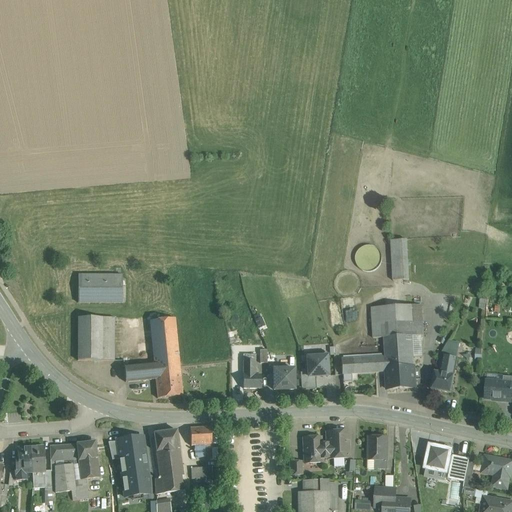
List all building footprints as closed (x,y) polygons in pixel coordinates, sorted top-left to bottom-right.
[(407,240),(391,241),(392,260),(408,260),(407,240)] [(371,247),(368,246),(366,247),(363,247),(361,248),(360,249),(359,251),(357,253),(356,255),(356,256),(356,258),(355,259),(356,261),(356,262),(356,264),(357,266),(359,268),(360,269),(361,270),(362,271),(364,272),(367,272),(369,272),(372,272),(374,271),(376,270),(377,269),(379,268),(380,266),(381,264),(381,263),(381,261),(381,260),(381,259),(381,257),(381,256),(380,254),(379,252),(378,250),(376,249),(375,248),(373,247),(371,247)] [(408,260),(392,260),(393,281),(409,280),(408,260)] [(122,276),(77,276),(78,303),(122,303),(122,276)] [(344,304),(345,318),(356,317),(355,303),(344,304)] [(422,305),(371,308),(373,339),(384,338),(412,336),(410,323),(423,322),(422,305)] [(114,318),(78,318),(78,361),(115,361),(114,318)] [(175,319),(150,321),(154,364),(155,377),(180,374),(175,319)] [(410,323),(412,336),(420,336),(424,336),(423,322),(410,323)] [(384,338),(385,357),(386,368),(402,367),(400,345),(412,344),(412,336),(384,338)] [(413,361),(421,361),(420,336),(412,336),(412,344),(413,361)] [(458,345),(449,340),(443,351),(453,356),(458,345)] [(413,361),(412,344),(400,345),(402,367),(414,367),(413,361)] [(329,354),(306,355),(307,372),(301,372),(302,389),(316,388),(315,377),(330,377),(329,354)] [(382,354),(343,356),(344,360),(341,360),(342,375),(386,372),(386,368),(385,357),(383,357),(382,354)] [(443,356),(440,373),(434,372),(431,390),(451,394),(454,376),(457,359),(443,356)] [(256,361),(243,361),(243,370),(243,389),(261,389),(261,375),(256,375),(256,361)] [(413,361),(414,367),(415,367),(415,370),(422,369),(421,361),(413,361)] [(154,364),(124,367),(126,383),(155,380),(155,377),(154,364)] [(402,367),(386,368),(386,372),(387,393),(417,391),(415,370),(415,367),(414,367),(402,367)] [(294,370),(274,370),(274,390),(294,390),(294,370)] [(155,377),(155,380),(158,399),(183,397),(180,374),(155,377)] [(503,383),(486,382),(485,399),(503,400),(503,402),(511,403),(511,384),(511,377),(503,377),(503,383)] [(211,428),(190,429),(191,447),(195,446),(195,451),(194,451),(194,452),(195,452),(195,459),(206,458),(205,446),(212,445),(211,428)] [(177,431),(154,434),(156,453),(179,449),(177,431)] [(320,438),(303,439),(305,461),(311,460),(311,461),(312,461),(312,463),(318,463),(319,463),(322,463),(322,460),(328,459),(328,460),(349,459),(348,431),(327,433),(327,443),(321,444),(320,438)] [(150,496),(145,436),(112,438),(114,459),(122,459),(126,498),(150,496)] [(387,438),(368,437),(368,461),(387,461),(387,438)] [(257,462),(257,439),(230,440),(231,500),(259,500),(259,477),(264,477),(264,462),(257,462)] [(95,442),(76,445),(77,445),(79,466),(81,480),(86,480),(100,478),(95,442)] [(74,483),(72,466),(75,466),(79,466),(77,445),(55,447),(55,450),(56,468),(55,468),(55,485),(74,483)] [(451,450),(430,446),(425,469),(446,473),(447,470),(450,471),(453,458),(450,457),(451,450)] [(43,447),(31,448),(32,473),(33,489),(34,489),(34,485),(45,484),(46,484),(45,472),(43,447)] [(31,448),(18,449),(19,462),(16,462),(17,470),(16,470),(16,471),(17,471),(18,481),(27,480),(26,473),(32,473),(31,448)] [(179,449),(156,453),(160,478),(158,479),(158,480),(181,477),(183,476),(179,449)] [(468,460),(453,457),(453,458),(450,471),(449,478),(464,481),(468,462),(468,460)] [(511,466),(511,462),(485,457),(482,473),(495,475),(493,487),(507,489),(509,478),(510,478),(511,466)] [(302,462),(290,463),(290,476),(302,475),(302,462)] [(475,463),(468,462),(465,477),(472,478),(475,463)] [(87,486),(86,482),(86,480),(81,480),(79,466),(75,466),(72,466),(74,483),(75,487),(87,486)] [(206,468),(197,469),(197,480),(207,479),(206,468)] [(16,471),(10,472),(8,486),(18,486),(18,481),(17,471),(16,471)] [(181,477),(158,480),(158,479),(155,480),(156,495),(183,491),(181,477)] [(472,478),(465,477),(463,488),(465,489),(465,488),(470,489),(472,478)] [(321,494),(321,481),(305,481),(305,494),(299,494),(299,511),(336,511),(337,511),(333,511),(328,511),(328,494),(321,494)] [(75,487),(74,483),(55,485),(56,501),(62,501),(61,493),(72,492),(75,491),(75,487)] [(88,499),(87,486),(75,487),(75,491),(72,492),(73,501),(88,499)] [(465,488),(465,489),(464,495),(476,497),(477,491),(477,490),(470,489),(465,488)] [(408,511),(410,501),(394,500),(395,490),(377,489),(376,507),(385,508),(384,511),(408,511)] [(477,491),(476,497),(484,499),(484,498),(487,499),(488,493),(477,491)] [(511,503),(487,499),(484,498),(484,499),(481,511),(510,511),(511,505),(511,503)] [(171,511),(170,500),(156,502),(156,511),(171,511)] [(370,511),(371,502),(362,502),(361,511),(370,511)]
